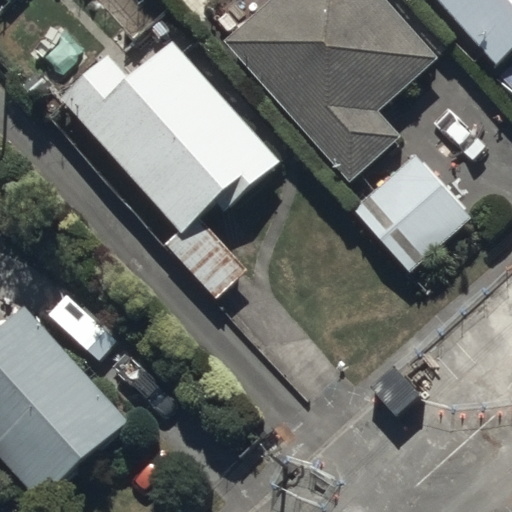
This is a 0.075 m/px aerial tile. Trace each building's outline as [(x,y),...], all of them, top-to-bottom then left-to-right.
[(385,0),(273,0),(226,42),(356,188),(408,142),(384,116),(443,64),(385,0)] [(511,62),(511,0),(439,0),(503,70),(511,62)] [(285,168),(175,46),(132,85),(111,61),(66,102),(185,234),(168,249),(217,303),(253,271),(205,218),(221,204),(231,216),(285,168)] [(472,222),(415,157),(354,210),(412,276),(472,222)] [(133,426),(29,309),(0,334),(0,461),(41,508),(133,426)]
